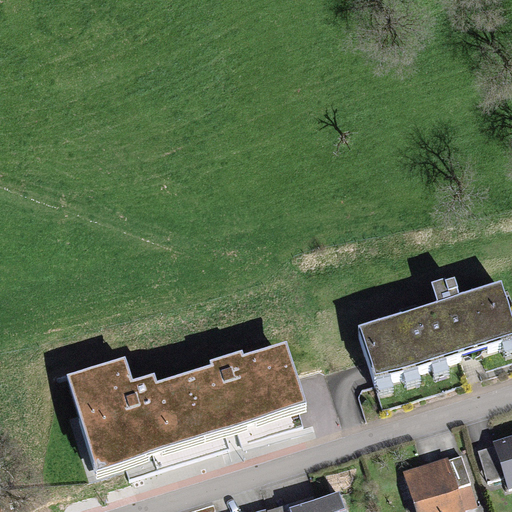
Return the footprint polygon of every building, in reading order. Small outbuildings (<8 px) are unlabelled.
[(511,307),(366,351),(384,412),(511,373),(511,307)] [(140,351),(80,371),(109,454),(325,389),(312,334),(150,379),(140,351)] [(511,438),(482,447),(492,482),(508,478),(511,488),(511,487),(511,438)] [(449,456),(403,472),(417,511),(459,511),(467,510),(449,456)] [(351,511),(345,494),(293,511),(351,511)]
